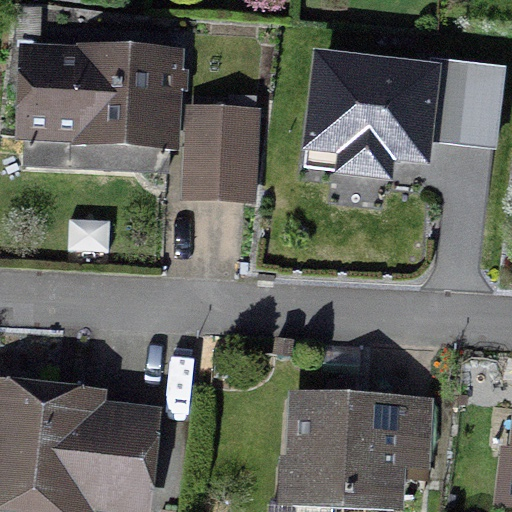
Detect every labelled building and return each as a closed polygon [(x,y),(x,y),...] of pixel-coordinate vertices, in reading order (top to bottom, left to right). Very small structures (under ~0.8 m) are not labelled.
[(169,62),(83,58),(69,57),(25,55),(19,167),(77,170),(163,174),(168,81),(169,62)] [(428,71),(309,58),(297,165),(416,178),(428,71)] [(249,199),(253,118),(191,115),(187,196),(249,199)] [(90,414),(91,406),(0,396),(0,498),(123,511),(139,511),(149,420),(90,414)] [(303,467),(301,498),(301,499),(389,504),(391,468),(421,470),(424,410),(344,406),(343,416),(294,413),(291,466),(303,467)] [(511,456),(505,456),(500,505),(501,505),(507,458),(511,458),(511,456)]
